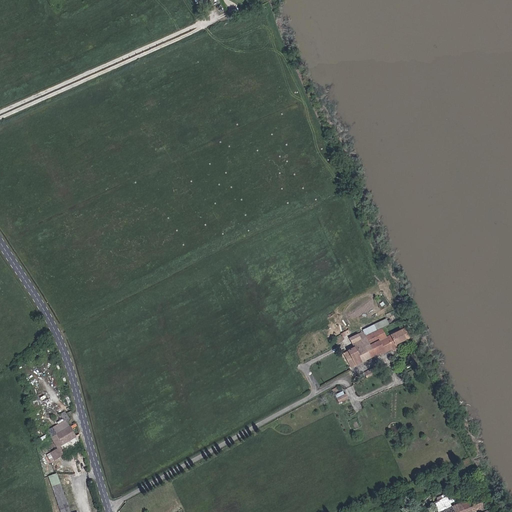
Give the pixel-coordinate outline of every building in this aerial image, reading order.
[(366,339),(382,330),(389,327),(386,321),(364,332),(360,334),(361,336),(363,335),(366,339)] [(361,336),(350,342),(355,351),(349,354),(349,355),(344,358),(353,372),(381,356),(382,358),(395,351),(394,349),(395,348),(391,340),(398,337),(402,344),(411,340),(405,329),(387,339),(382,330),(366,339),(363,335),(361,336)] [(395,348),(402,344),(398,337),(391,340),(395,348)] [(381,367),(366,376),(369,381),(384,372),(381,367)] [(56,429),(65,423),(70,421),(65,412),(50,420),(56,429)] [(66,423),(47,434),(58,452),(50,456),(55,464),(66,458),(61,449),(76,441),(66,423)] [(59,487),(56,476),(49,479),(52,489),(59,487)] [(52,489),(54,495),(62,494),(59,487),(52,489)] [(68,511),(62,494),(54,495),(59,511),(68,511)] [(439,511),(447,511),(449,511),(454,509),(450,499),(437,505),(439,511)]
